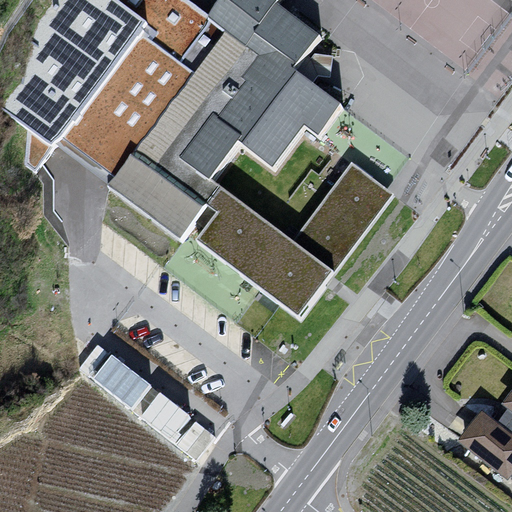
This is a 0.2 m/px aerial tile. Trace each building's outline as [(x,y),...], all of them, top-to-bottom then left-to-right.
[(112,0),(42,0),(0,56),(0,103),(54,144),(145,24),(112,0)] [(195,71),(108,187),(181,242),(208,206),(221,189),(212,182),(240,145),(275,171),(306,129),(320,140),(344,108),(295,72),(321,38),(278,5),(281,0),(220,0),(208,18),(225,31),(195,71)] [(112,0),(145,24),(155,31),(150,37),(195,71),(225,31),(208,18),(220,0),(112,0)] [(319,175),(331,186),(345,172),(333,161),(319,175)] [(353,164),(294,243),(221,189),(208,206),(218,214),(197,242),(301,320),(394,195),(353,164)] [(114,354),(95,380),(194,457),(214,431),(114,354)] [(511,395),(503,407),(511,413),(511,395)] [(511,435),(486,416),(463,445),(510,482),(511,479),(511,435)]
